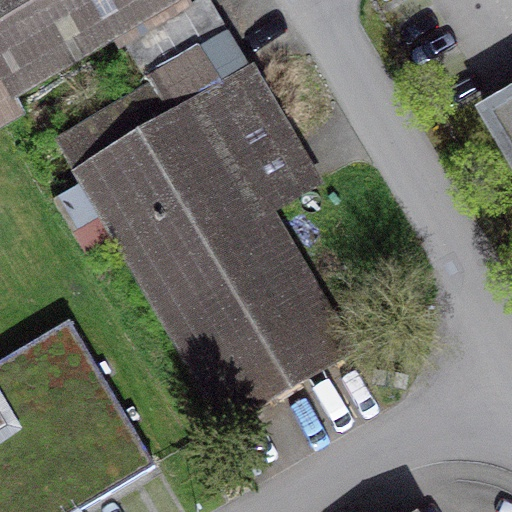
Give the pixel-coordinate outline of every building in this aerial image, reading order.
[(126,44),(186,8),(181,0),(0,0),(0,109),(14,102),(7,89),(118,27),(126,44)] [(199,0),(186,8),(126,44),(150,83),(228,37),(205,0),(199,0)] [(258,84),(80,188),(229,439),(357,364),(277,230),(327,200),(258,84)] [(511,99),(484,116),(511,165),(511,99)] [(0,511),(88,511),(155,474),(69,326),(0,366),(0,511)]
